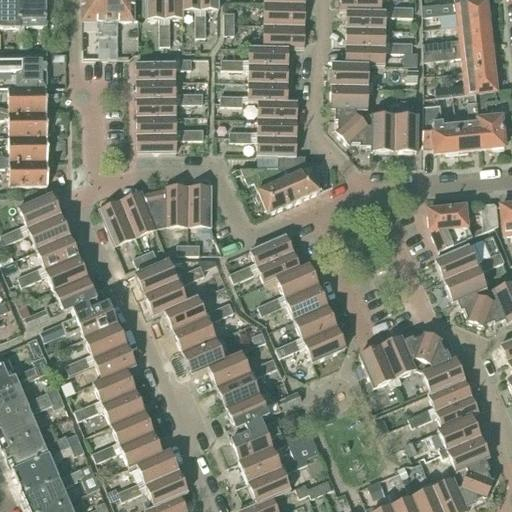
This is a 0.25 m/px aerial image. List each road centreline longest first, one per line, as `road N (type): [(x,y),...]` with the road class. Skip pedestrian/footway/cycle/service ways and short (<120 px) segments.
road 1 (residential): [(207,511),(183,455),(182,430),(118,281),(98,261),(73,202)]
road 2 (residential): [(371,191),(426,324),(465,338),(511,476)]
road 3 (residential): [(320,211),(245,242),(218,174),(147,174),(95,194)]
road 4 (residential): [(95,194),(90,92),(72,92),(71,0)]
road 5 (residential): [(362,192),(315,136),(322,0)]
road 6 (residential): [(371,191),(511,179)]
road 7 (residential): [(363,341),(320,211)]
